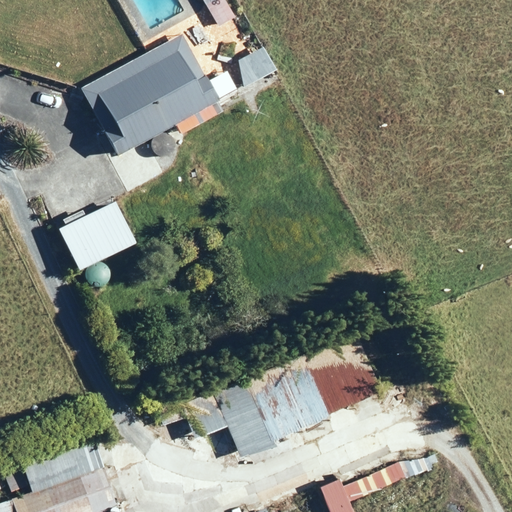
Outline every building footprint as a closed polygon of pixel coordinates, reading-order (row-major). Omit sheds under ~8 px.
[(214,0),(207,5),(218,22),(234,12),(226,0),(214,0)] [(185,113),(213,98),(178,33),(77,86),(112,152),(170,121),(173,126),(187,119),(185,113)] [(263,49),(242,61),(252,78),(272,66),(263,49)] [(59,219),(61,221),(53,226),(72,266),(129,239),(109,198),(80,212),(79,209),(59,219)] [(349,329),(242,376),(268,436),(375,388),(349,329)] [(153,404),(158,423),(182,415),(176,397),(153,404)] [(91,511),(112,504),(98,465),(0,500),(0,511),(91,511)]
